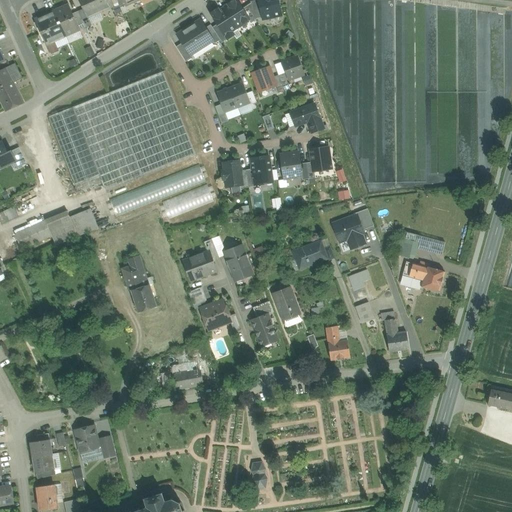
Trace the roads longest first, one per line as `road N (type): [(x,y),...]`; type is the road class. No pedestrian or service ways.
road 1 (residential): [(16,423),(267,386)]
road 2 (primary): [(458,363),(511,175)]
road 3 (residential): [(267,386),(458,363)]
road 4 (residential): [(198,87),(222,151),(314,135)]
road 5 (primary): [(420,511),(458,363)]
road 6 (residential): [(160,26),(48,100)]
